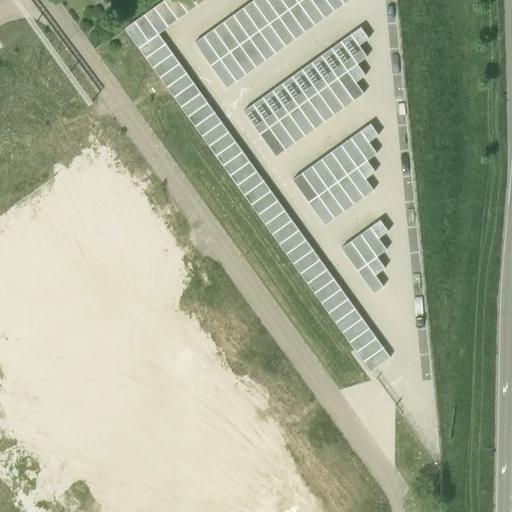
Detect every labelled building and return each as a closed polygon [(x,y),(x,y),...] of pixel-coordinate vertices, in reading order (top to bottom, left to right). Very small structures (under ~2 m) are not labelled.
[(178,0),(164,0),(164,1),(178,20),(188,13),(178,0)] [(193,0),(178,0),(188,13),(197,6),(193,0)] [(267,0),(253,0),(253,1),(269,24),(279,16),(267,0)] [(281,0),(267,0),(279,16),(289,9),(281,0)] [(296,0),(281,0),(289,9),(298,2),(296,0)] [(311,0),(301,0),(298,2),(315,25),(325,18),(311,0)] [(326,0),(311,0),(325,18),(335,11),(326,0)] [(341,0),(326,0),(335,11),(344,4),(341,0)] [(164,1),(154,8),(168,27),(178,20),(164,1)] [(253,1),(243,8),(259,31),(269,24),(253,1)] [(298,2),(289,9),(305,32),(315,25),(298,2)] [(154,8),(135,22),(149,41),(158,34),(168,27),(154,8)] [(243,8),(233,15),(250,38),(259,31),(243,8)] [(289,9),(279,16),(295,39),(305,32),(289,9)] [(233,15),(223,22),(240,45),(250,38),(233,15)] [(279,16),(269,24),(286,46),(295,39),(279,16)] [(135,22),(125,29),(139,48),(146,58),(166,44),(158,34),(149,41),(135,22)] [(223,22),(214,29),(230,52),(240,45),(223,22)] [(269,24),(259,31),(276,53),(286,46),(269,24)] [(360,27),(351,34),(359,46),(369,38),(360,27)] [(214,29),(204,36),(220,59),(230,52),(214,29)] [(259,31),(250,38),(266,60),(276,53),(259,31)] [(351,34),(341,41),(357,64),(367,57),(359,46),(351,34)] [(204,36),(194,43),(210,66),(220,59),(204,36)] [(250,38),(240,45),(256,67),(266,60),(250,38)] [(341,41),(331,48),(347,71),(357,64),(341,41)] [(166,44),(146,58),(153,68),(172,54),(166,44)] [(240,45),(230,52),(246,75),(256,67),(240,45)] [(331,48),(321,55),(338,78),(347,71),(331,48)] [(230,52),(220,59),(237,82),(246,75),(230,52)] [(172,54),(153,68),(160,78),(180,64),(172,54)] [(321,55),(312,62),(328,85),(338,78),(321,55)] [(220,59),(210,66),(227,89),(237,82),(220,59)] [(312,62),(301,69),(318,92),(328,85),(312,62)] [(180,64),(160,78),(167,87),(187,73),(180,64)] [(357,64),(347,71),(356,82),(365,75),(357,64)] [(301,69),(292,76),(308,99),(318,92),(301,69)] [(347,71),(338,78),(354,101),(364,94),(356,82),(347,71)] [(187,73),(167,87),(174,97),(193,83),(187,73)] [(292,76),(282,83),(298,106),(308,99),(292,76)] [(338,78),(328,85),(344,108),(354,101),(338,78)] [(193,83),(174,97),(181,107),(201,93),(193,83)] [(282,83),(272,90),(289,113),(298,106),(282,83)] [(328,85),(318,92),(334,115),(344,108),(328,85)] [(272,90),(263,97),(279,120),(289,113),(272,90)] [(318,92),(308,99),(325,122),(334,115),(318,92)] [(201,93),(181,107),(188,117),(207,103),(201,93)] [(263,97),(253,104),(269,127),(279,120),(263,97)] [(308,99),(298,106),(315,129),(325,122),(308,99)] [(207,103),(188,117),(195,126),(215,112),(207,103)] [(253,104),(243,111),(259,134),(269,127),(253,104)] [(298,106),(289,113),(305,136),(315,129),(298,106)] [(215,112),(195,126),(202,136),(221,122),(215,112)] [(289,113),(279,120),(295,143),(305,136),(289,113)] [(279,120),(269,127),(277,138),(286,150),(295,143),(279,120)] [(221,122),(202,136),(209,146),(228,132),(221,122)] [(370,124),(360,131),(369,142),(379,135),(370,124)] [(269,127),(259,134),(267,145),(277,138),(269,127)] [(360,131),(351,138),(367,160),(377,153),(369,142),(360,131)] [(228,132),(209,146),(216,156),(235,142),(228,132)] [(277,138),(267,145),(276,157),(286,150),(277,138)] [(351,138),(341,145),(357,167),(367,160),(351,138)] [(235,142),(216,156),(223,165),(242,151),(235,142)] [(341,145),(331,152),(347,174),(357,167),(341,145)] [(242,151),(223,165),(230,175),(250,161),(242,151)] [(331,152),(321,159),(338,181),(347,174),(331,152)] [(321,159),(311,166),(328,188),(338,181),(321,159)] [(367,160),(357,167),(366,179),(375,172),(367,160)] [(250,161),(230,175),(237,185),(257,171),(250,161)] [(311,166),(302,173),(310,184),(318,196),(328,188),(311,166)] [(357,167),(347,174),(364,197),(374,190),(366,179),(357,167)] [(257,171),(237,185),(244,195),(264,181),(257,171)] [(302,173),(292,180),(300,191),(310,184),(302,173)] [(347,174),(338,181),(354,204),(364,197),(347,174)] [(264,181),(244,195),(251,205),(271,191),(264,181)] [(338,181),(328,188),(344,211),(354,204),(338,181)] [(310,184),(300,191),(308,203),(318,196),(310,184)] [(328,188),(318,196),(335,218),(344,211),(328,188)] [(271,191),(251,205),(258,215),(278,201),(271,191)] [(318,196),(308,203),(325,225),(335,218),(318,196)] [(278,201),(258,215),(265,224),(285,210),(278,201)] [(285,210),(265,224),(272,234),(292,220),(285,210)] [(292,220),(272,234),(279,244),(299,230),(292,220)] [(380,220),(370,227),(379,238),(388,231),(380,220)] [(148,232),(158,255),(178,247),(168,224),(148,232)] [(370,227),(360,234),(377,257),(387,250),(379,238),(370,227)] [(299,230),(279,244),(286,254),(306,240),(299,230)] [(360,234),(351,241),(367,264),(377,257),(360,234)] [(306,240),(286,254),(293,264),(313,250),(306,240)] [(351,241),(341,248),(357,271),(367,264),(351,241)] [(313,250),(293,264),(300,273),(320,259),(313,250)] [(377,257),(367,264),(375,275),(385,268),(377,257)] [(320,259),(300,273),(307,283),(327,269),(320,259)] [(367,264),(357,271),(373,294),(383,287),(375,275),(367,264)] [(199,284),(186,266),(164,280),(178,299),(199,284)] [(327,269),(307,283),(314,293),(334,279),(327,269)] [(334,279),(314,293),(321,303),(341,289),(334,279)] [(341,289),(321,303),(328,313),(348,299),(341,289)] [(348,299),(328,313),(335,322),(355,309),(348,299)] [(355,309),(335,322),(342,332),(362,318),(355,309)] [(362,318),(342,332),(349,342),(369,328),(362,318)] [(369,328),(349,342),(355,350),(356,352),(376,338),(369,328)] [(376,338),(356,352),(363,362),(383,348),(376,338)] [(383,348),(363,362),(370,371),(390,357),(383,348)]
